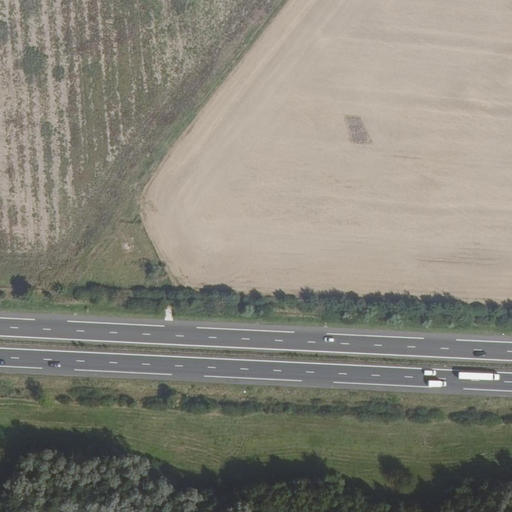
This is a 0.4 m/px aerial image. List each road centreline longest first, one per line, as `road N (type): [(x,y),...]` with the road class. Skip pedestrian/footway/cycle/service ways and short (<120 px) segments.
road 1 (trunk): [(511,350),(0,326)]
road 2 (trunk): [(0,356),(511,380)]
